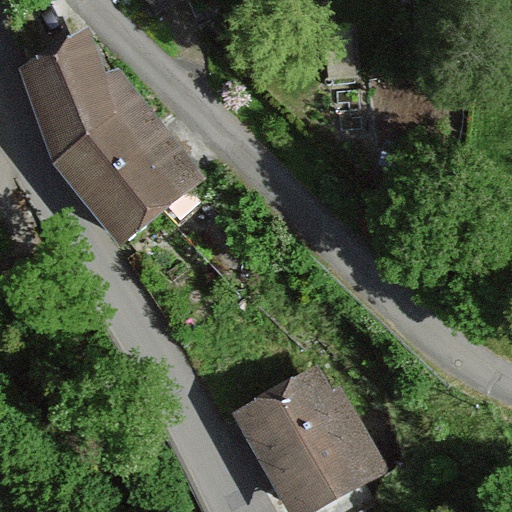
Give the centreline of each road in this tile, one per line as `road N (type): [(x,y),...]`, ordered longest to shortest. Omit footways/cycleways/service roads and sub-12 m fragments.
road 1 (unclassified): [(511,383),(439,341),(395,302),(92,0)]
road 2 (tertiary): [(235,511),(161,368),(45,181),(0,66)]
